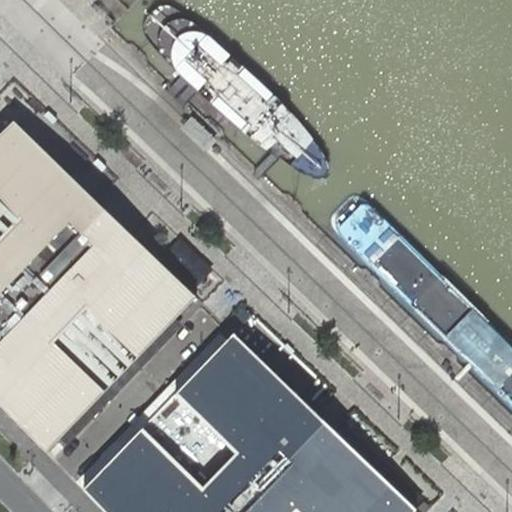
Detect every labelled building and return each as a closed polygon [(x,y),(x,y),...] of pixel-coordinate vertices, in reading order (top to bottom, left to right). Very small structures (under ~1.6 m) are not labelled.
[(145,23),(144,29),(147,38),(168,64),(257,153),(305,186),(312,188),(321,187),(326,182),(325,175),(318,158),(306,141),(283,110),(191,18),(173,5),(163,4),(156,9),(148,16),(145,23)] [(38,145),(16,123),(0,138),(0,403),(50,454),(201,302),(38,145)] [(411,511),(415,508),(233,334),(83,487),(106,511),(411,511)] [(461,489),(485,467),(406,384),(382,406),(461,489)] [(434,479),(424,487),(442,508),(452,500),(434,479)] [(511,511),(511,490),(492,511),(511,511)]
